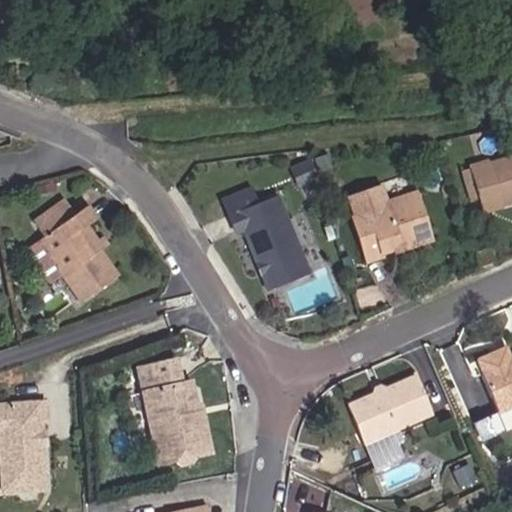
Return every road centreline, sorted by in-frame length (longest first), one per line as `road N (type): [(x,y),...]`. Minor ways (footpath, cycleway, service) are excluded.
road 1 (residential): [(0,109),(113,159),(167,217),(244,343),(258,385)]
road 2 (residential): [(511,283),(258,385)]
road 3 (residential): [(258,385),(268,457),(265,511)]
